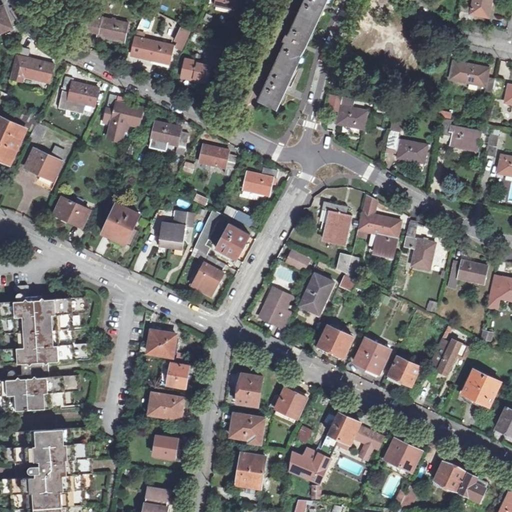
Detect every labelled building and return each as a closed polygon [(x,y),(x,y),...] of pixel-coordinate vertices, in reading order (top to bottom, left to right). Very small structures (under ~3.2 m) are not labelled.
[(217,0),(216,5),(242,11),(244,0),(217,0)] [(286,41),(259,100),(278,108),(286,90),(286,89),(287,87),(296,68),(305,49),(305,48),(306,47),(306,45),(307,45),(325,7),(324,6),(325,5),(326,3),(326,4),(327,0),(305,0),(289,35),(287,34),(284,40),(286,41)] [(468,13),(474,14),(477,15),(478,13),(480,13),(480,16),(489,17),(492,0),(470,0),(469,8),(468,13)] [(0,32),(13,28),(12,27),(4,6),(0,8),(0,32)] [(462,7),(459,19),(472,22),(474,14),(468,13),(469,8),(462,7)] [(99,32),(102,18),(90,15),(87,29),(99,32)] [(98,36),(125,41),(129,23),(102,18),(99,32),(98,36)] [(174,49),(183,53),(192,32),(183,28),(174,49)] [(144,54),(147,40),(135,37),(132,51),(144,54)] [(143,58),(170,63),(174,45),(147,40),(144,54),(143,58)] [(221,52),(208,49),(205,63),(212,65),(218,66),(221,52)] [(22,50),(20,56),(18,55),(12,79),(25,81),(25,77),(50,83),(55,64),(28,58),(30,52),(22,50)] [(205,63),(186,59),(182,77),(208,83),(212,65),(205,63)] [(490,68),(454,61),(450,79),(486,86),(488,77),(490,68)] [(74,78),(66,77),(64,88),(72,90),(69,100),(96,106),(100,88),(73,82),(74,78)] [(502,99),(505,80),(488,77),(486,86),(487,87),(485,96),(502,99)] [(118,97),(111,95),(104,123),(112,125),(111,133),(123,136),(126,123),(139,126),(143,108),(117,102),(118,97)] [(343,97),(332,95),(329,109),(340,111),(343,97)] [(355,100),(343,97),(340,111),(338,124),(364,129),(368,111),(354,108),(355,100)] [(29,129),(0,116),(0,159),(12,165),(29,129)] [(454,120),(444,118),(441,134),(453,136),(455,127),(452,126),(454,120)] [(32,137),(40,141),(47,125),(39,122),(32,137)] [(185,155),(189,133),(182,132),(183,127),(156,122),(153,139),(179,145),(177,154),(185,155)] [(482,132),(455,127),(453,136),(451,145),(478,150),(482,132)] [(492,127),(486,155),(496,156),(501,129),(492,127)] [(401,133),(391,131),(387,147),(400,150),(401,140),(400,140),(401,133)] [(428,145),(401,140),(400,150),(398,158),(425,163),(428,145)] [(230,150),(204,144),(200,163),(227,169),(226,175),(231,176),(233,170),(234,170),(237,156),(229,154),(230,150)] [(35,150),(27,167),(55,179),(68,151),(56,146),(51,157),(35,150)] [(511,156),(502,155),(499,173),(511,175),(511,156)] [(187,163),(183,171),(192,175),(196,167),(187,163)] [(278,170),(264,167),(263,175),(248,171),(244,189),(270,195),(274,178),(277,179),(278,170)] [(209,199),(199,195),(196,200),(207,204),(209,199)] [(91,210),(63,198),(55,214),(83,226),(91,210)] [(363,212),(374,214),(377,201),(366,199),(363,212)] [(325,201),(323,209),(331,211),(325,240),(346,245),(353,216),(348,215),(350,207),(325,201)] [(140,215),(118,204),(104,233),(126,244),(140,215)] [(196,213),(176,210),(174,224),(163,223),(160,246),(183,249),(186,226),(194,227),(196,213)] [(214,210),(196,249),(209,255),(213,248),(208,245),(223,215),(214,210)] [(249,225),(252,218),(239,211),(235,218),(249,225)] [(363,212),(362,212),(358,230),(379,234),(375,256),(393,260),(402,220),(374,214),(363,212)] [(419,223),(411,222),(405,247),(416,249),(412,265),(430,269),(436,243),(415,238),(419,223)] [(250,235),(231,224),(217,248),(237,259),(250,235)] [(209,255),(196,249),(193,255),(207,261),(193,284),(212,294),(224,273),(223,273),(228,265),(209,255)] [(308,270),(312,261),(293,251),(288,261),(298,267),(299,265),(308,270)] [(339,270),(347,274),(348,274),(352,257),(343,255),(339,270)] [(352,257),(348,274),(357,279),(361,259),(352,257)] [(462,264),(454,263),(449,286),(457,288),(459,278),(485,284),(489,266),(463,260),(462,264)] [(321,316),(336,282),(316,273),(300,307),(321,316)] [(348,274),(347,274),(341,286),(354,291),(356,287),(362,289),(364,283),(357,279),(348,274)] [(511,279),(495,275),(491,296),(511,300),(511,279)] [(36,296),(29,296),(28,291),(29,291),(29,285),(28,285),(15,286),(14,286),(14,291),(15,292),(21,292),(21,293),(20,293),(19,293),(18,295),(17,296),(17,297),(18,299),(19,299),(20,300),(21,300),(21,301),(5,302),(0,302),(0,318),(1,318),(3,350),(0,350),(0,411),(67,407),(67,392),(83,391),(82,376),(51,377),(50,369),(50,362),(91,359),(90,343),(74,344),(74,329),(73,313),(88,312),(86,297),(43,299),(42,295),(36,296)] [(294,297),(274,287),(267,301),(269,303),(262,318),(285,328),(292,313),(287,310),(294,297)] [(384,293),(380,299),(388,303),(391,297),(384,293)] [(429,300),(426,310),(434,312),(437,302),(429,300)] [(344,357),(354,337),(329,325),(320,345),(344,357)] [(177,334),(152,330),(148,352),(173,356),(177,334)] [(481,330),(480,340),(491,340),(492,331),(481,330)] [(366,338),(355,362),(382,375),(393,351),(366,338)] [(453,343),(443,339),(432,361),(442,366),(441,367),(450,372),(458,355),(467,359),(473,348),(455,339),(453,343)] [(419,370),(397,359),(389,375),(412,386),(419,370)] [(191,366),(173,363),(169,385),(187,388),(191,366)] [(503,382),(475,369),(463,393),(492,406),(503,382)] [(264,377),(243,373),(238,403),(259,406),(264,377)] [(307,397),(287,387),(276,409),(278,411),(277,414),(294,423),(307,397)] [(147,393),(138,392),(137,402),(146,403),(147,393)] [(180,397),(154,393),(150,414),(179,419),(181,409),(178,409),(180,397)] [(511,409),(507,407),(497,428),(511,434),(511,409)] [(361,423),(340,412),(330,433),(329,433),(319,453),(309,449),(305,456),(293,451),(291,470),(319,483),(337,444),(340,439),(350,444),(351,444),(361,423)] [(267,418),(236,413),(232,436),(251,439),(250,443),(262,445),(267,418)] [(305,442),(312,431),(303,425),(296,437),(305,442)] [(367,429),(363,427),(357,438),(361,440),(367,429)] [(87,511),(86,490),(96,489),(94,459),(100,458),(99,443),(89,443),(88,428),(16,432),(17,448),(6,448),(7,463),(17,463),(18,470),(18,479),(2,480),(3,495),(13,494),(14,511),(87,511)] [(367,429),(361,440),(367,443),(374,446),(378,449),(384,437),(367,429)] [(178,439),(159,436),(156,454),(181,459),(183,450),(177,449),(178,439)] [(340,439),(337,444),(348,449),(350,444),(340,439)] [(422,451),(396,439),(386,459),(413,472),(422,451)] [(374,446),(367,443),(362,453),(369,456),(374,446)] [(267,458),(243,454),(240,474),(244,474),(243,485),(262,488),(267,458)] [(445,457),(443,461),(452,465),(454,461),(445,457)] [(459,463),(454,461),(452,465),(443,461),(435,480),(458,491),(467,472),(457,467),(459,463)] [(478,477),(469,473),(460,492),(459,492),(455,501),(459,503),(463,494),(480,501),(487,488),(475,483),(478,477)] [(310,494),(320,494),(321,485),(311,484),(310,494)] [(419,492),(410,488),(407,495),(402,506),(400,510),(409,511),(419,492)] [(167,511),(171,492),(149,489),(145,511),(167,511)] [(402,506),(407,495),(402,492),(397,504),(402,506)] [(511,511),(511,492),(510,492),(500,511),(511,511)] [(315,502),(300,500),(295,511),(306,511),(308,505),(314,505),(315,502)]
